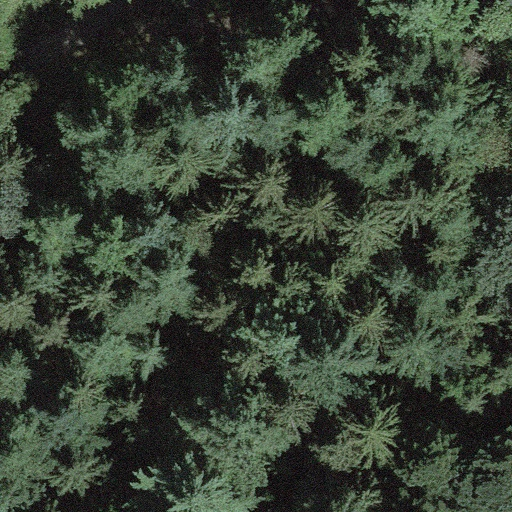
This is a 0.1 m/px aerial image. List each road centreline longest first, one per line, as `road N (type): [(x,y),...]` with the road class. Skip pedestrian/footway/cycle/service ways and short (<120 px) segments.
road 1 (track): [(101,43),(262,23),(362,0)]
road 2 (track): [(0,61),(101,43),(118,0)]
